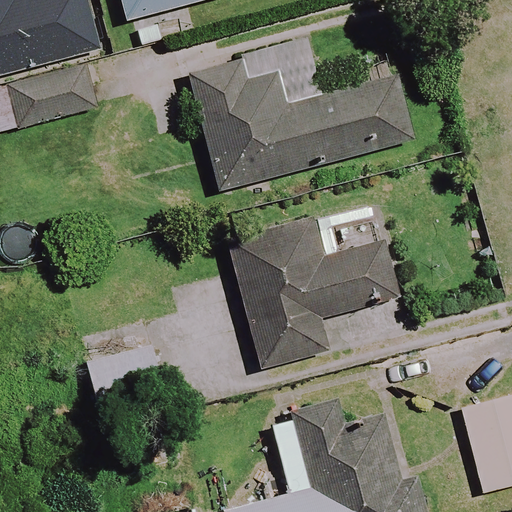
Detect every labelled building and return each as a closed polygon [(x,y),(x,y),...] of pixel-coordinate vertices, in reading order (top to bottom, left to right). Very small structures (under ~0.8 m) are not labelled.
[(19,0),(12,2),(11,0),(0,0),(0,136),(98,113),(88,70),(97,67),(81,0),(19,0)] [(118,0),(125,25),(220,0),(118,0)] [(270,60),(189,81),(219,196),(410,146),(393,80),(283,109),(270,60)] [(319,263),(311,231),(227,252),(258,373),(327,355),(319,323),(399,302),(384,246),(319,263)] [(158,410),(148,353),(86,364),(96,421),(158,410)] [(511,489),(511,400),(462,412),(480,496),(511,489)] [(337,411),(269,427),(287,498),(230,511),(419,511),(394,411),(340,424),(337,411)]
